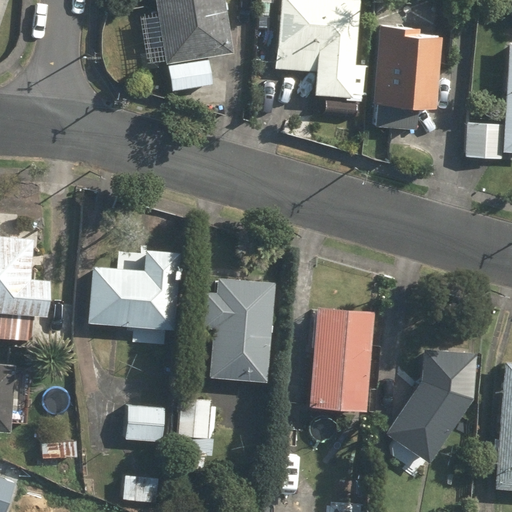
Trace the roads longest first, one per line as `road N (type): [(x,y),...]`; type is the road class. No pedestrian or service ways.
road 1 (residential): [(511,258),(50,129)]
road 2 (residential): [(61,0),(50,129)]
